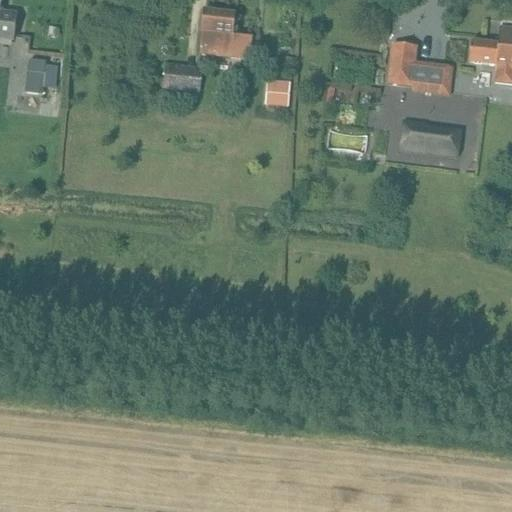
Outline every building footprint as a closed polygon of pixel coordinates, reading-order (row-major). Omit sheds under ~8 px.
[(0,0),(0,39),(14,41),(17,17),(1,15),(2,0),(0,0)] [(204,12),(199,57),(250,63),(253,40),(233,37),(235,16),(204,12)] [(470,44),(468,65),(495,68),(494,75),(495,75),(494,85),(511,87),(511,30),(499,29),(497,46),(470,44)] [(393,47),(389,87),(411,90),(410,94),(449,98),(452,70),(416,66),(417,50),(393,47)] [(27,66),(23,96),(42,98),(42,92),(41,92),(42,90),(54,92),(57,69),(44,68),(44,65),(28,63),(28,66),(27,66)] [(163,91),(200,95),(202,70),(165,66),(163,91)] [(287,110),(289,85),(267,84),(265,108),(287,110)] [(178,97),(163,95),(162,104),(177,105),(178,97)] [(399,152),(422,154),(458,159),(461,133),(425,129),(402,126),(399,152)]
